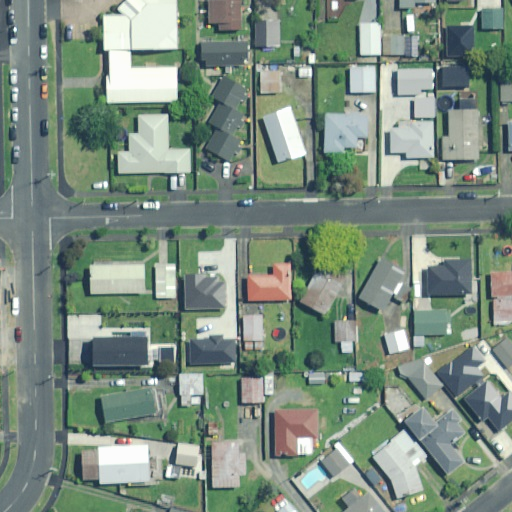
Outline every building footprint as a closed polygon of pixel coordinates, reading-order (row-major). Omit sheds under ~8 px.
[(147,0),(147,3),(144,0),(132,0),(124,9),(134,17),(134,50),(147,51),(178,50),(177,0),(147,0)] [(241,0),(219,0),(220,1),(211,1),(210,23),(219,23),(219,30),(240,31),(241,0)] [(400,0),(401,8),(415,9),(415,3),(435,3),(435,0),(400,0)] [(503,29),(503,9),(484,9),(484,29),(503,29)] [(105,50),(134,50),(134,17),(105,17),(105,50)] [(280,22),(256,22),(256,47),(280,47),(280,22)] [(379,55),(379,22),(362,22),(362,55),(379,55)] [(405,35),(384,35),(384,55),(405,56),(405,35)] [(476,40),(467,39),(466,52),(476,52),(476,40)] [(220,66),(245,66),(245,60),(247,60),(247,43),(203,43),(203,62),(207,62),(207,76),(220,76),(220,66)] [(112,53),(112,69),(109,69),(109,102),(176,102),(176,69),(133,69),(133,58),(128,58),(128,53),(112,53)] [(375,92),(375,68),(351,67),(351,92),(375,92)] [(412,68),(385,67),(384,87),(411,88),(412,68)] [(282,93),(281,72),(265,73),(266,94),(282,93)] [(221,103),(236,111),(246,90),(224,78),(213,99),(221,103)] [(511,101),(511,80),(500,81),(500,102),(511,101)] [(236,111),(221,103),(211,124),(219,128),(233,136),(244,115),(235,111),(236,111)] [(306,154),(291,108),(264,117),(279,163),(306,154)] [(479,160),(478,110),(450,110),(450,137),(443,137),(443,160),(479,160)] [(368,137),(369,116),(326,115),(325,152),(343,153),(343,148),(356,148),(357,137),(368,137)] [(168,151),(168,116),(139,116),(139,135),(130,135),(130,153),(119,153),(119,173),(190,173),(190,150),(168,151)] [(434,158),(433,122),(401,122),(401,129),(391,129),(391,153),(407,153),(407,159),(434,158)] [(233,136),(219,128),(207,152),(229,164),(241,141),(233,137),(233,136)] [(445,260),(445,267),(428,267),(428,295),(472,295),(472,260),(445,260)] [(405,275),(380,261),(359,298),(384,312),(405,275)] [(347,275),(321,262),(301,303),(327,316),(347,275)] [(291,264),(273,264),(273,275),(248,275),(248,301),(291,301),(291,264)] [(145,293),(145,265),(91,266),(91,294),(145,293)] [(175,265),(156,265),(156,298),(174,298),(175,265)] [(511,272),(492,272),(492,325),(511,325),(511,321),(511,320),(511,272)] [(185,310),(226,309),(226,283),(218,283),(218,277),(206,277),(206,275),(185,275),(185,310)] [(451,335),(451,312),(415,312),(415,347),(425,347),(425,335),(451,335)] [(264,340),(264,316),(244,317),(245,341),(264,340)] [(353,353),(355,322),(336,321),(334,342),(343,342),(342,352),(353,353)] [(237,343),(236,322),(223,322),(223,344),(237,343)] [(409,350),(404,330),(385,335),(390,354),(409,350)] [(147,367),(147,332),(130,332),(130,338),(93,338),(93,366),(147,367)] [(491,348),(503,363),(508,370),(511,366),(511,341),(508,336),(491,348)] [(503,363),(491,348),(487,342),(473,353),(488,374),(503,363)] [(443,386),(421,359),(399,367),(426,400),(443,386)] [(180,375),(181,407),(201,406),(200,395),(203,395),(203,374),(180,375)] [(274,391),(273,375),(243,375),(243,403),(264,403),(264,391),(274,391)] [(501,398),(488,381),(465,400),(483,422),(489,417),(500,432),(511,422),(511,394),(509,392),(501,398)] [(156,415),(152,390),(102,398),(106,423),(156,415)] [(463,418),(455,408),(436,423),(425,409),(407,424),(449,475),(464,463),(450,445),(465,433),(457,423),(463,418)] [(319,439),(319,410),(275,410),(276,456),(313,455),(313,439),(319,439)] [(427,457),(406,431),(374,458),(391,479),(399,499),(423,490),(415,466),(427,457)] [(239,454),(239,443),(213,443),(213,488),(240,488),(240,476),(246,476),(246,454),(239,454)] [(200,446),(178,444),(176,465),(198,467),(200,446)] [(354,462),(340,445),(321,460),(335,477),(354,462)] [(148,456),(148,448),(84,447),(83,480),(101,481),(101,484),(155,485),(155,456),(148,456)] [(167,466),(166,478),(180,480),(181,467),(167,466)] [(383,511),(368,494),(345,511),(383,511)] [(295,511),(289,503),(278,511),(295,511)]
